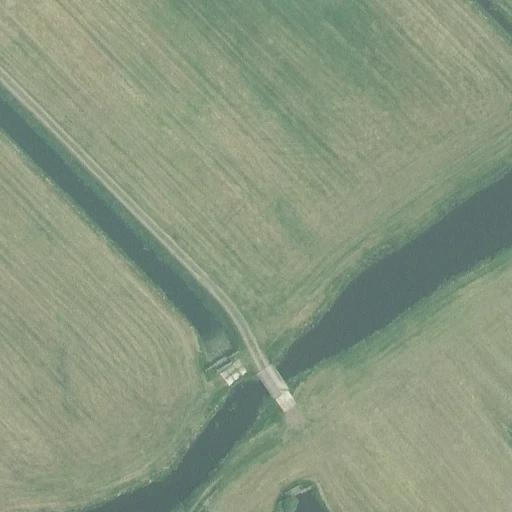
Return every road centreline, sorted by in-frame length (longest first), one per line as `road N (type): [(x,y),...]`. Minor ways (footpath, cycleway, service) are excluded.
road 1 (track): [(0,76),(230,310),(256,369),(290,405)]
road 2 (track): [(198,511),(295,432),(290,405),(368,372),(511,266)]
